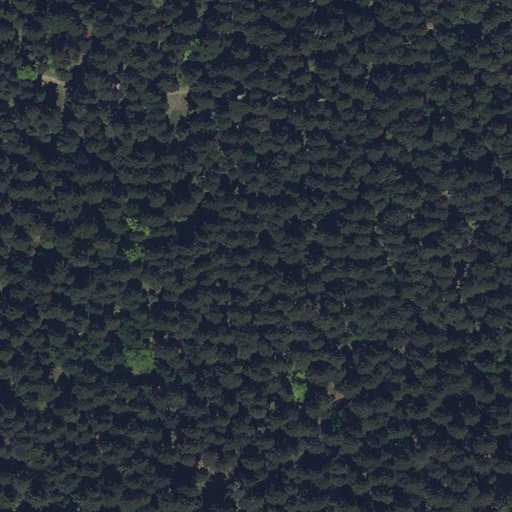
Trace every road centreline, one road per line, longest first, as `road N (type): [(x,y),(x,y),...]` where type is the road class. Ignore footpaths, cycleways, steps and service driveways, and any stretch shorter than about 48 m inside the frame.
road 1 (track): [(511,71),(346,98),(147,89),(56,77),(0,59)]
road 2 (track): [(242,511),(399,329),(511,216)]
